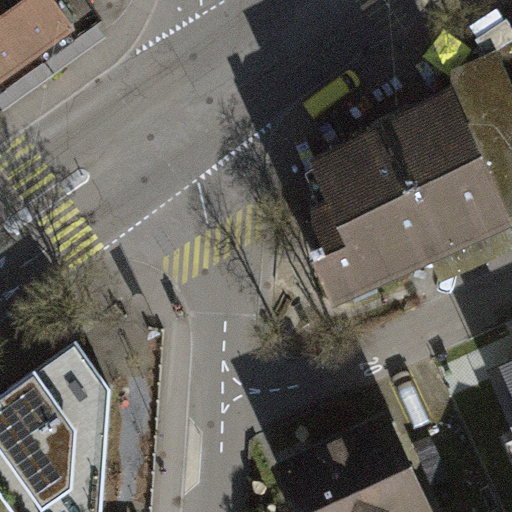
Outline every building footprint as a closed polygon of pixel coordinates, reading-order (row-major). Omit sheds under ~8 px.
[(0,0),(0,81),(70,32),(72,31),(98,12),(89,0),(0,0)] [(312,250),(333,298),(510,219),(505,205),(511,202),(511,87),(497,54),(480,61),(481,63),(457,73),(456,94),(454,94),(452,92),(316,164),(332,204),(316,212),(320,246),(312,250)] [(77,340),(0,395),(0,491),(15,511),(102,511),(111,388),(77,340)] [(511,368),(498,375),(511,405),(511,368)] [(428,511),(386,420),(285,466),(305,511),(428,511)]
